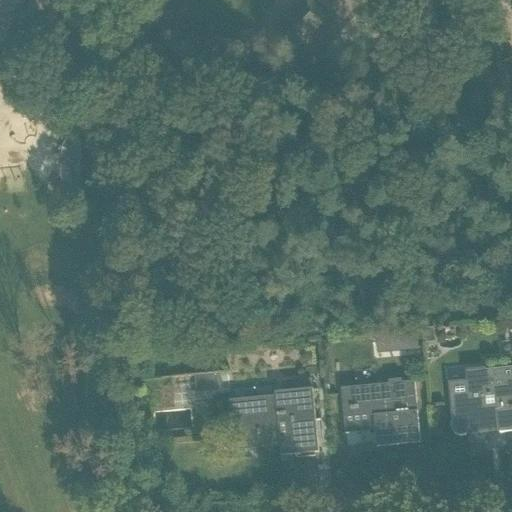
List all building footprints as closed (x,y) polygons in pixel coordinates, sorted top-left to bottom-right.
[(300,46),(327,17),(309,0),(306,0),(281,27),(300,46)] [(476,13),(478,0),(447,0),(446,6),(476,13)] [(451,47),(455,23),(419,16),(414,39),(451,47)] [(78,75),(77,42),(64,43),(64,76),(78,75)] [(382,66),(384,49),(374,48),(373,65),(382,66)] [(236,69),(236,59),(220,57),(220,68),(236,69)] [(484,97),(491,60),(476,57),(468,94),(484,97)] [(240,59),(240,73),(256,73),(256,59),(240,59)] [(451,87),(453,77),(404,67),(402,76),(451,87)] [(418,334),(394,336),(395,352),(413,351),(419,350),(418,334)] [(511,368),(486,371),(487,379),(448,383),(452,419),(454,419),(453,420),(452,422),(452,423),(451,425),(451,427),(451,428),(452,430),(452,432),(453,433),(454,434),(456,435),(458,436),(459,436),(461,437),(463,436),(464,436),(466,435),(467,434),(469,433),(469,432),(488,430),(487,426),(499,425),(500,434),(511,432),(511,368)] [(196,393),(222,391),(221,376),(195,378),(196,393)] [(389,384),(341,389),(345,427),(348,427),(348,426),(370,424),(369,417),(374,416),(374,417),(377,448),(421,443),(418,412),(413,412),(413,408),(412,404),(417,403),(415,382),(402,383),(402,379),(394,380),(388,381),(389,384)] [(282,456),(318,452),(312,390),(275,393),(276,397),(230,401),(232,422),(236,421),(239,445),(281,441),(282,456)] [(140,458),(148,457),(145,441),(138,442),(140,458)]
